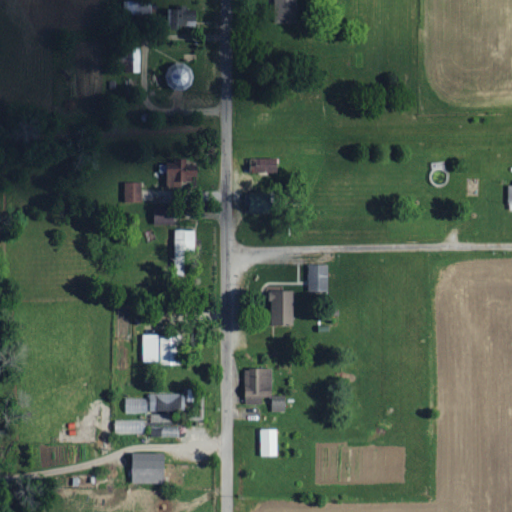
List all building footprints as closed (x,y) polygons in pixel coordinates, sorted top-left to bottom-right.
[(274,0),(274,19),(300,20),(300,0),(274,0)] [(170,9),(170,25),(189,25),(188,19),(198,19),(198,11),(188,12),(188,8),(170,9)] [(195,89),(194,66),(168,66),(168,89),(195,89)] [(142,182),(125,183),(125,202),(142,202),(142,182)] [(274,194),(248,194),(248,213),(274,214),(274,194)] [(155,224),(174,224),(174,207),(154,207),(155,224)] [(196,230),(176,230),(175,273),(185,273),(186,251),(195,251),(196,230)] [(329,265),(309,265),(309,291),(330,291),(329,265)] [(295,291),(272,291),(272,325),(295,326),(295,291)] [(143,363),(181,364),(182,336),(144,335),(143,363)] [(246,405),(263,404),(263,397),(273,397),(272,369),(245,369),(246,405)] [(171,410),(185,410),(185,394),(151,393),(150,410),(171,411),(171,410)] [(147,398),(126,399),(126,414),(148,413),(147,398)] [(169,422),(169,412),(151,412),(150,422),(169,422)] [(115,420),(116,434),(145,434),(145,420),(115,420)] [(262,457),(278,456),(278,429),(261,430),(262,457)] [(133,484),(166,484),(166,454),(134,453),(133,484)]
